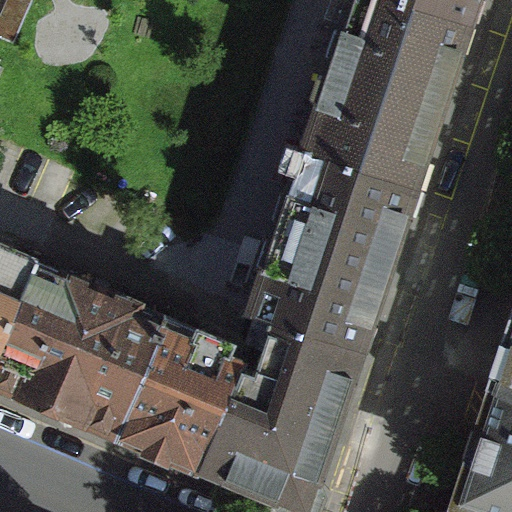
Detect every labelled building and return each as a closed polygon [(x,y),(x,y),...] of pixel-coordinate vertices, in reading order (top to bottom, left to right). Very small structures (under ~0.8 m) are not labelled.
[(28,0),(3,0),(0,9),(0,36),(13,41),(28,0)] [(328,0),(273,173),(401,219),(446,83),(473,0),(328,0)] [(253,312),(354,349),(378,283),(401,219),(273,173),(226,302),(253,312)] [(0,219),(0,354),(4,357),(48,238),(0,219)] [(183,287),(48,238),(4,357),(68,380),(139,407),(183,287)] [(511,283),(499,317),(467,399),(511,415),(511,283)] [(226,302),(183,287),(139,407),(173,419),(209,433),(253,312),(226,302)] [(253,312),(209,433),(311,469),(331,412),(354,349),(253,312)] [(511,511),(511,415),(467,399),(458,423),(438,474),(511,502),(511,508),(510,511),(511,511)]
